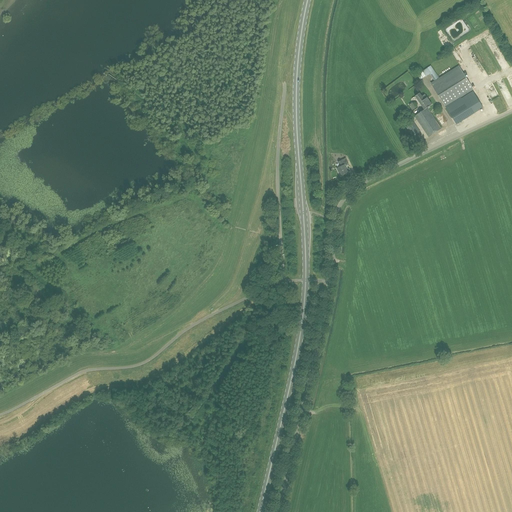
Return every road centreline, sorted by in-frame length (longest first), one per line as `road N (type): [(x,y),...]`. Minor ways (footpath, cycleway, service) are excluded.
road 1 (primary): [(305,280),(295,98),(307,0)]
road 2 (unclassified): [(329,281),(335,213),(349,191),(511,110)]
road 3 (unclassified): [(277,511),(329,281)]
road 4 (primary): [(260,511),(305,280)]
road 5 (unclassified): [(305,280),(284,280),(277,170),(284,84)]
